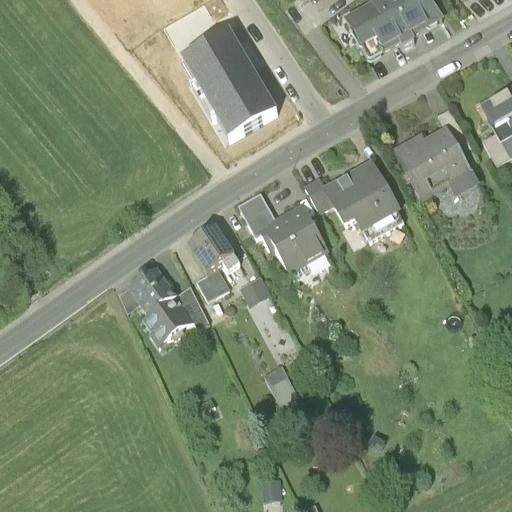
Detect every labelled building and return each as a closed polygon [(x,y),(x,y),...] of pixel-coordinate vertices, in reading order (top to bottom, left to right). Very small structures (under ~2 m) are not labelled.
[(420,0),(394,0),(346,26),(367,65),(442,27),(420,0)] [(230,150),(278,121),(230,39),(182,67),(195,89),(190,92),(191,93),(198,90),(218,125),(212,128),(213,130),(223,124),(235,144),(229,148),(230,150)] [(511,95),(482,113),(497,141),(483,150),(498,175),(511,166),(511,95)] [(449,143),(451,142),(462,162),(472,156),(450,117),(438,123),(449,143)] [(426,150),(398,166),(422,209),(435,202),(432,197),(448,188),(452,189),(458,201),(478,190),(462,162),(451,142),(449,143),(428,154),(426,150)] [(372,170),(324,198),(333,215),(345,236),(355,230),(363,242),(401,221),(372,170)] [(333,215),(324,198),(318,188),(306,195),(321,222),(333,215)] [(261,242),(278,232),(262,202),(239,215),(257,247),(262,244),(261,242)] [(278,232),(261,242),(262,244),(270,259),(274,256),(292,288),(310,278),(307,273),(328,261),(304,218),(278,232)] [(235,265),(218,237),(189,255),(207,283),(217,277),(235,265)] [(177,305),(158,277),(129,296),(141,313),(149,325),(143,328),(160,353),(195,330),(177,305)] [(230,298),(217,277),(207,283),(196,289),(208,310),(230,298)] [(261,286),(241,296),(251,315),(271,304),(261,286)] [(191,295),(177,305),(195,330),(199,337),(210,332),(191,295)] [(141,313),(129,296),(120,303),(129,322),(141,313)] [(298,402),(282,373),(265,382),(281,411),(298,402)] [(281,511),(280,487),(262,489),(263,511),(281,511)]
